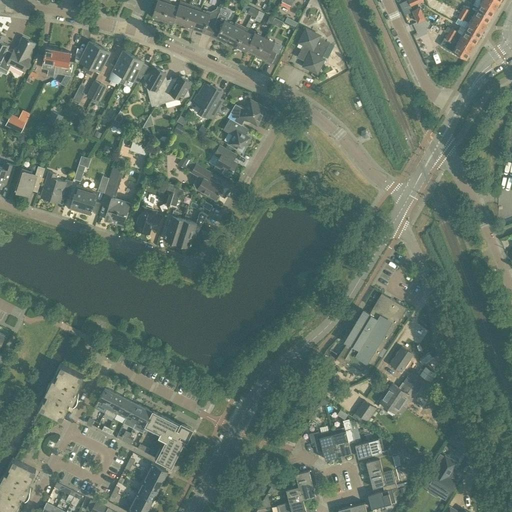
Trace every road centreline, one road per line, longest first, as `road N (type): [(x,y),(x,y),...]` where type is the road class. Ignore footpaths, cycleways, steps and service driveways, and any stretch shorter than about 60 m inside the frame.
road 1 (residential): [(290,99),(193,263),(0,205)]
road 2 (tertiary): [(196,511),(255,393),(333,319),(395,222)]
road 3 (residential): [(494,510),(457,404),(420,252),(395,222)]
road 4 (residential): [(68,432),(104,367),(199,413)]
road 5 (residential): [(290,99),(131,30)]
road 6 (residential): [(395,222),(367,198),(356,155),(339,134),(290,99)]
road 7 (residential): [(511,293),(459,172),(440,148)]
road 8 (unclassified): [(463,110),(427,86),(387,0)]
road 9 (residential): [(53,462),(96,483),(110,453),(68,432)]
